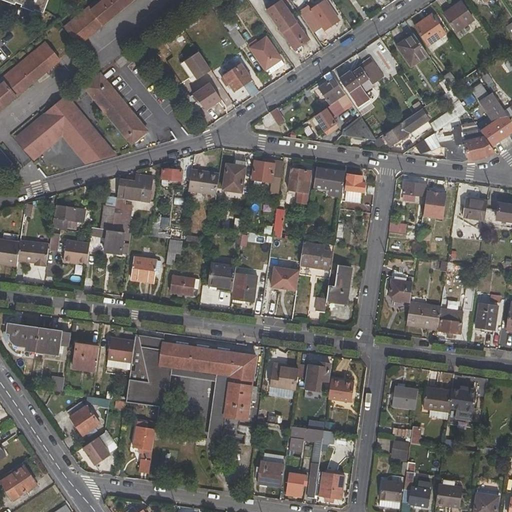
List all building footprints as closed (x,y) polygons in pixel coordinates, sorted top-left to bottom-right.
[(47,0),(0,0),(13,5),(14,2),(21,5),(21,7),(33,12),(34,10),(42,13),(47,0)] [(131,0),(97,0),(88,8),(101,25),(131,0)] [(280,0),(266,10),(294,51),(308,41),(280,0)] [(324,0),(301,17),(312,34),(320,28),(323,32),(339,21),(324,0)] [(475,20),(462,2),(445,14),(457,32),(475,20)] [(71,22),(85,38),(101,25),(88,8),(71,22)] [(433,14),(415,27),(428,46),(447,34),(433,14)] [(78,44),(85,38),(71,22),(65,27),(78,44)] [(235,27),(227,33),(238,49),(246,43),(235,27)] [(412,67),(429,55),(412,31),(394,43),(397,46),(412,67)] [(265,37),(249,48),(265,71),(281,60),(265,37)] [(383,42),(380,38),(368,46),(371,50),(379,45),(383,42)] [(397,62),(383,42),(379,45),(394,65),(397,62)] [(44,43),(0,80),(0,109),(58,61),(44,43)] [(129,63),(136,56),(131,50),(123,56),(129,63)] [(198,82),(186,90),(199,110),(220,96),(206,75),(211,71),(198,52),(184,61),(198,82)] [(362,67),(353,73),(352,71),(340,79),(349,92),(369,78),(373,85),(384,77),(371,58),(360,65),(362,67)] [(284,65),(281,60),(265,71),(268,76),(284,65)] [(234,92),(251,80),(241,64),(220,79),(225,87),(229,84),(234,92)] [(352,71),(353,73),(362,67),(360,65),(352,71)] [(498,89),(483,66),(477,70),(487,85),(493,93),(498,89)] [(328,82),(319,88),(331,105),(338,101),(346,95),(331,72),(324,76),(328,82)] [(450,74),(445,78),(446,80),(451,87),(457,84),(450,74)] [(85,88),(131,144),(146,132),(100,76),(85,88)] [(446,80),(441,83),(447,93),(452,89),(451,87),(446,80)] [(250,97),(258,92),(252,83),(245,89),(250,97)] [(475,94),(491,117),(477,126),(492,147),(511,132),(511,120),(505,110),(493,93),(487,85),(475,94)] [(462,104),(452,89),(447,93),(457,107),(462,104)] [(353,106),(346,95),(338,101),(345,112),(353,106)] [(40,118),(16,138),(34,159),(57,140),(55,137),(60,133),(62,136),(82,159),(103,142),(66,96),(45,115),(46,116),(42,120),(40,118)] [(338,101),(331,105),(327,107),(328,109),(316,117),(325,131),(337,123),(334,119),(345,112),(338,101)] [(415,138),(432,127),(436,133),(460,117),(468,112),(462,104),(457,107),(431,125),(422,110),(383,136),(391,146),(411,133),(415,138)] [(285,121),(277,109),(260,120),(268,132),(285,121)] [(462,124),(471,117),(468,112),(460,117),(462,124)] [(461,126),(462,124),(460,117),(436,133),(416,146),(421,154),(441,147),(448,148),(447,159),(470,161),(487,158),(495,153),(492,147),(477,126),(475,123),(461,126)] [(345,132),(346,136),(375,141),(377,140),(362,118),(345,132)] [(339,127),(337,123),(325,131),(328,135),(339,127)] [(114,155),(103,142),(82,159),(87,165),(114,155)] [(0,170),(10,160),(0,151),(0,170)] [(270,196),(279,198),(284,163),(275,162),(275,164),(264,162),(256,162),(253,183),(272,185),(270,196)] [(223,190),(242,192),(245,167),(236,166),(227,165),(223,190)] [(317,168),(313,193),(342,197),(345,180),(346,172),(329,170),(317,168)] [(181,184),(182,171),(163,169),(161,186),(168,187),(168,184),(181,184)] [(291,169),(288,191),(299,192),(309,194),(312,171),(291,169)] [(216,196),(219,174),(192,170),(189,192),(216,196)] [(348,174),(347,181),(345,180),(342,197),(342,202),(360,204),(362,193),(364,193),(366,183),(362,182),(363,176),(348,174)] [(137,175),(135,181),(120,179),(116,209),(112,231),(125,233),(128,233),(131,206),(124,205),(125,199),(149,202),(152,177),(137,175)] [(415,195),(426,197),(427,185),(405,183),(403,199),(415,201),(415,195)] [(308,204),(309,194),(299,192),(297,203),(308,204)] [(463,218),(486,222),(487,210),(489,202),(467,198),(463,218)] [(264,203),(262,212),(270,213),(271,204),(264,203)] [(497,221),(511,222),(511,205),(500,203),(499,211),(487,210),(486,222),(485,225),(496,226),(497,221)] [(31,216),(33,205),(26,204),(25,215),(31,216)] [(57,206),(55,217),(54,217),(52,227),(65,229),(67,220),(83,222),(85,210),(57,206)] [(105,207),(101,229),(112,231),(116,209),(105,207)] [(285,210),(277,209),(273,237),(281,238),(285,210)] [(406,234),(407,225),(391,223),(390,232),(406,234)] [(311,242),(314,225),(307,224),(304,241),(311,242)] [(101,229),(92,228),(91,236),(106,238),(104,252),(122,254),(125,233),(112,231),(101,229)] [(162,233),(162,229),(152,228),(151,236),(161,238),(162,233)] [(431,232),(421,230),(419,250),(427,251),(429,241),(430,241),(431,232)] [(344,232),(337,231),(336,242),(342,242),(344,232)] [(60,235),(51,234),(49,245),(49,251),(57,252),(60,235)] [(3,241),(0,240),(0,263),(17,266),(18,261),(20,247),(2,244),(3,241)] [(67,240),(64,260),(87,264),(90,243),(67,240)] [(182,241),(170,240),(167,264),(174,265),(176,254),(181,254),(183,241),(182,241)] [(39,265),(39,266),(46,267),(49,251),(49,245),(21,241),(21,243),(20,247),(18,261),(34,264),(39,265)] [(324,246),(304,243),(300,266),(328,269),(331,252),(324,250),(324,246)] [(160,271),(161,261),(134,258),(131,279),(155,283),(156,271),(160,271)] [(211,263),(208,285),(234,289),(236,273),(237,266),(211,263)] [(336,287),(329,286),(327,299),(326,306),(347,308),(352,268),(339,266),(336,287)] [(270,290),(297,293),(299,271),(273,268),(270,290)] [(390,295),(393,300),(411,303),(415,277),(408,276),(408,275),(395,271),(393,276),(390,295)] [(236,273),(234,289),(231,303),(245,304),(245,300),(263,303),(265,290),(256,288),(257,276),(236,273)] [(172,276),(170,293),(178,294),(183,295),(197,296),(199,280),(172,276)] [(318,298),(316,311),(325,312),(326,306),(327,299),(318,298)] [(438,330),(441,309),(441,308),(411,303),(408,325),(438,330)] [(480,304),(477,328),(495,330),(498,306),(480,304)] [(461,334),(464,313),(441,309),(439,331),(448,332),(448,336),(453,337),(454,333),(461,334)] [(26,348),(25,350),(36,352),(39,329),(9,325),(8,333),(11,334),(11,338),(12,342),(15,346),(26,348)] [(59,355),(62,332),(39,329),(36,352),(59,355)] [(149,383),(139,337),(135,336),(135,341),(132,363),(130,380),(149,383)] [(132,363),(135,341),(110,338),(107,360),(132,363)] [(162,349),(157,349),(155,365),(230,376),(225,417),(248,420),(257,356),(163,343),(162,349)] [(73,369),(96,372),(100,347),(77,344),(73,369)] [(321,367),(317,367),(300,364),(299,370),(298,378),(306,379),(305,389),(320,392),(322,381),(328,382),(331,363),(322,362),(321,367)] [(270,386),(296,390),(298,378),(299,370),(288,368),(281,367),(281,364),(274,363),(270,386)] [(352,402),(354,383),(332,380),(329,399),(352,402)] [(393,407),(416,411),(419,389),(396,386),(393,407)] [(427,388),(424,409),(449,412),(450,408),(452,391),(427,388)] [(472,391),(462,390),(452,389),(452,391),(450,408),(474,411),(477,392),(472,391)] [(101,424),(88,405),(70,417),(83,436),(86,434),(88,437),(98,431),(96,427),(101,424)] [(267,421),(275,422),(275,424),(280,424),(281,416),(268,414),(267,421)] [(144,450),(153,451),(156,429),(147,427),(148,422),(137,420),(133,448),(139,449),(139,453),(142,454),(144,454),(144,450)] [(298,427),(295,426),(291,426),(289,438),(315,442),(315,443),(317,443),(317,441),(323,441),(325,431),(306,428),(298,427)] [(422,428),(414,427),(411,444),(419,445),(422,428)] [(407,430),(394,428),(393,435),(406,437),(407,430)] [(321,457),(326,458),(330,432),(325,431),(323,441),(321,457)] [(99,437),(83,448),(96,466),(111,455),(99,437)] [(315,443),(307,497),(315,498),(321,457),(323,441),(317,441),(317,443),(315,443)] [(408,459),(410,445),(395,442),(394,451),(399,452),(399,458),(408,459)] [(493,449),(479,447),(478,453),(493,456),(493,449)] [(144,454),(142,454),(142,459),(151,460),(153,451),(144,450),(144,454)] [(286,457),(266,454),(265,463),(285,466),(286,457)] [(142,459),(139,472),(149,474),(151,460),(142,459)] [(0,475),(1,478),(16,468),(13,462),(0,471),(0,475)] [(259,472),(258,483),(282,487),(285,466),(265,463),(261,462),(260,468),(257,467),(256,472),(259,472)] [(416,464),(409,463),(403,503),(429,507),(430,501),(433,501),(434,490),(413,487),(416,464)] [(13,501),(37,485),(22,464),(16,468),(1,478),(0,478),(0,485),(2,484),(13,501)] [(341,500),(345,476),(323,472),(319,496),(326,497),(326,501),(333,502),(333,498),(341,500)] [(302,493),(304,481),(307,481),(308,475),(299,474),(289,473),(286,490),(302,493)] [(383,480),(380,506),(392,508),(393,501),(400,502),(403,483),(383,480)] [(464,488),(439,484),(436,506),(460,509),(464,488)] [(474,511),(497,511),(500,497),(477,493),(474,511)]
